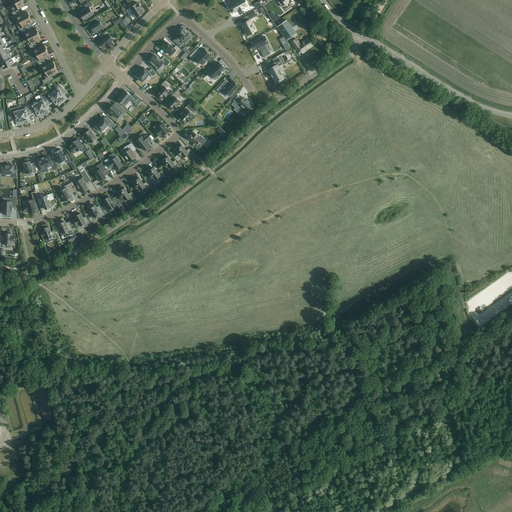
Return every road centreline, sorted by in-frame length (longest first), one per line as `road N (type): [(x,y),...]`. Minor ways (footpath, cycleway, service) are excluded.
road 1 (tertiary): [(0,295),(152,204),(362,38)]
road 2 (residential): [(123,77),(178,128),(177,136),(72,208),(39,221),(0,222)]
road 3 (residential): [(123,77),(182,16),(250,87)]
road 4 (tertiary): [(511,116),(479,108),(362,38)]
road 5 (residential): [(0,157),(68,135),(123,77)]
